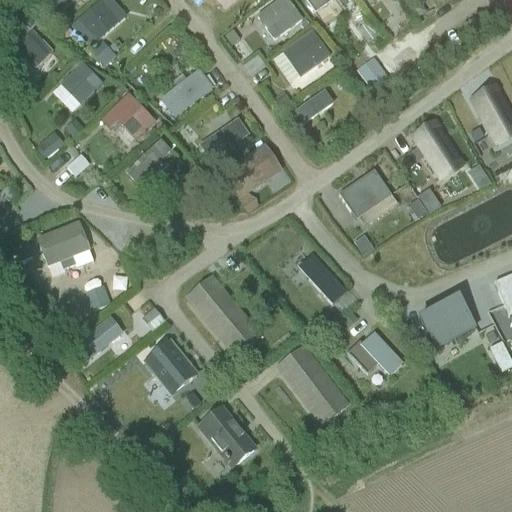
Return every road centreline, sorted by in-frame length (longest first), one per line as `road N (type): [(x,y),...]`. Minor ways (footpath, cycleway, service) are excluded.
road 1 (unknown): [(296,201),(359,275),(392,295),(433,292),(511,261)]
road 2 (track): [(0,328),(182,511)]
